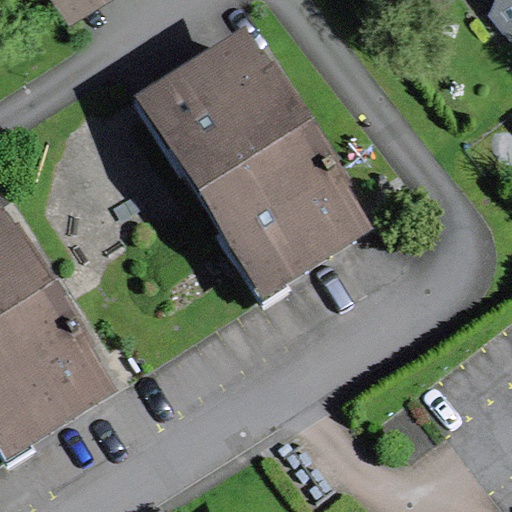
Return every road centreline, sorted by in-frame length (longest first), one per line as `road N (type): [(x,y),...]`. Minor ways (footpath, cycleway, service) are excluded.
road 1 (unclassified): [(291,0),(448,205),(457,255),(431,301),(98,511)]
road 2 (unclassified): [(0,126),(205,0)]
